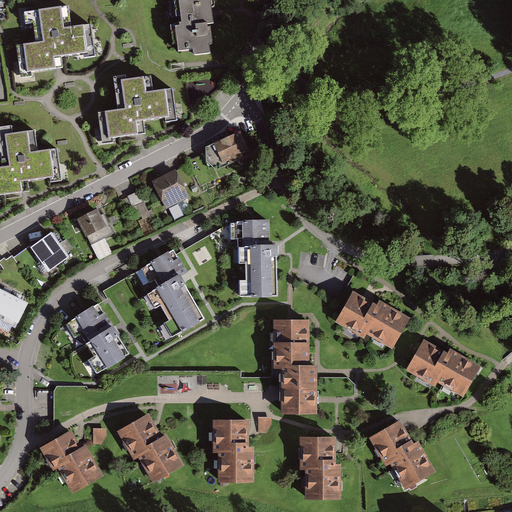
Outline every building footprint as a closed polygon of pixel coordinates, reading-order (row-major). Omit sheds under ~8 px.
[(44,48),(91,42),(88,16),(61,20),(58,0),(32,0),(36,33),(19,35),(23,68),(46,65),(44,48)] [(210,15),(208,0),(169,0),(172,19),(180,18),(181,29),(174,30),(177,51),(194,49),(194,54),(214,51),(210,15)] [(141,130),(169,126),(166,101),(139,104),(135,78),(109,81),(114,117),(97,119),(101,152),(123,149),(121,132),(141,130)] [(25,183),(59,179),(56,153),(29,157),(26,130),(0,133),(0,137),(4,170),(0,170),(0,203),(14,202),(12,185),(25,183)] [(241,134),(214,144),(223,167),(250,157),(241,134)] [(176,168),(151,180),(173,224),(185,218),(178,203),(191,197),(176,168)] [(94,209),(78,218),(91,243),(112,232),(101,211),(96,213),(94,209)] [(268,222),(229,223),(229,247),(237,247),(238,298),(276,297),(275,246),(268,247),(268,222)] [(69,258),(51,233),(29,248),(48,274),(69,258)] [(67,238),(62,241),(69,252),(74,248),(67,238)] [(172,250),(136,270),(150,294),(147,296),(171,339),(203,321),(175,272),(183,269),(172,250)] [(12,296),(0,289),(0,317),(1,318),(12,296)] [(375,305),(352,292),(334,323),(364,340),(367,335),(392,349),(410,319),(378,301),(375,305)] [(27,303),(12,296),(1,318),(15,325),(27,303)] [(128,354),(97,305),(67,324),(98,373),(128,354)] [(308,320),(272,320),(273,369),(278,369),(278,413),(315,413),(315,365),(309,365),(308,320)] [(442,355),(420,343),(404,371),(435,388),(438,383),(462,397),(480,366),(447,347),(442,355)] [(147,413),(117,431),(135,461),(139,458),(154,482),(184,465),(165,433),(161,436),(147,413)] [(259,416),(260,433),(273,432),(272,415),(259,416)] [(246,418),(211,419),(212,453),(219,453),(219,482),(253,481),(253,445),(246,445),(246,418)] [(400,419),(369,437),(387,467),(390,466),(404,489),(437,469),(417,436),(412,439),(400,419)] [(104,442),(105,429),(96,428),(95,442),(104,442)] [(70,433),(42,448),(54,471),(61,468),(75,494),(104,479),(85,444),(78,448),(70,433)] [(334,436),(299,437),(300,470),(303,470),(304,499),(341,499),(341,463),(334,463),(334,436)]
